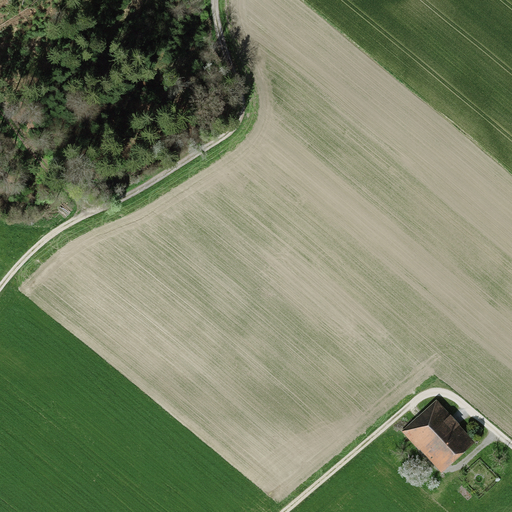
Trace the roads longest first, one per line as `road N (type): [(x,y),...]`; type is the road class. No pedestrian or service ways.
road 1 (track): [(216,0),(242,98),(241,125),(135,198),(31,253),(0,296)]
road 2 (track): [(511,451),(440,394),(404,412),(287,511)]
